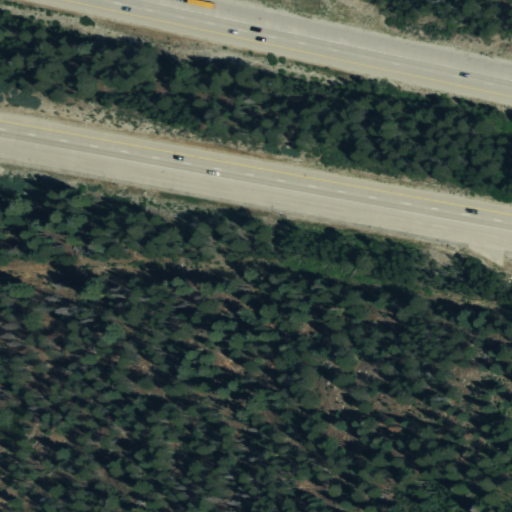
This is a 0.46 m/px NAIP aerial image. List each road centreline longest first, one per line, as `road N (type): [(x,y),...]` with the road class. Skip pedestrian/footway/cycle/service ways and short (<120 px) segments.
road 1 (motorway): [(0,132),(511,232)]
road 2 (motorway): [(511,91),(92,0)]
